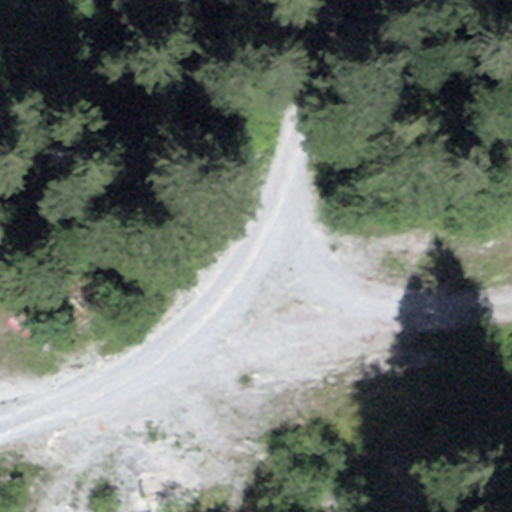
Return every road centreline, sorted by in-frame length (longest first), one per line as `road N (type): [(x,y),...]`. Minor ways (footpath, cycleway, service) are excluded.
road 1 (track): [(321,0),(281,293),(226,313),(111,383),(0,433)]
road 2 (track): [(511,313),(281,293)]
